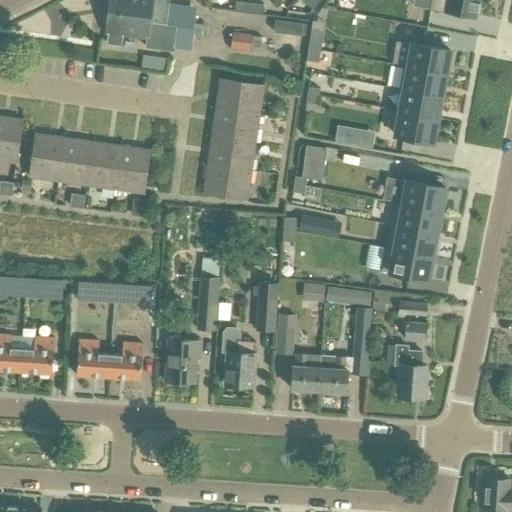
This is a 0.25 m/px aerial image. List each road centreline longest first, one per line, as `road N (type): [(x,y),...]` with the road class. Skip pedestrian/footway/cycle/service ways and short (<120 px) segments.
road 1 (residential): [(450,440),(122,418)]
road 2 (residential): [(119,484),(440,505)]
road 3 (residential): [(450,440),(511,129)]
road 4 (residential): [(180,109),(0,81)]
road 5 (residential): [(122,418),(0,411)]
